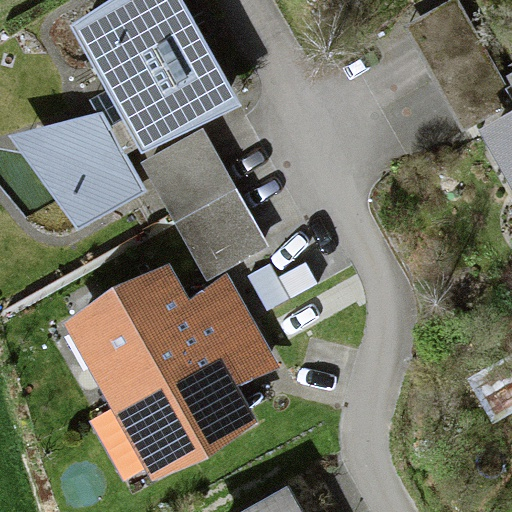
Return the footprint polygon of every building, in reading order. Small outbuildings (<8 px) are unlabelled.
[(122,154),(147,140),(149,143),(227,99),(171,0),(134,0),(85,28),(136,120),(111,134),(104,121),(62,144),(62,145),(45,155),(64,189),(63,190),(81,223),(142,189),(122,154)] [(459,0),(457,0),(407,28),(435,79),(487,50),(459,0)] [(507,108),(511,105),(511,94),(487,50),(435,79),(465,132),(507,108)] [(511,122),(496,131),(511,159),(511,122)] [(234,192),(203,136),(151,165),(182,222),(234,192)] [(211,274),(263,244),(234,192),(182,222),(211,274)] [(79,327),(119,398),(248,325),(227,288),(188,317),(166,278),(79,327)] [(269,362),(248,325),(119,398),(159,469),(246,420),(224,380),(269,362)] [(292,511),(286,501),(266,511),(292,511)]
